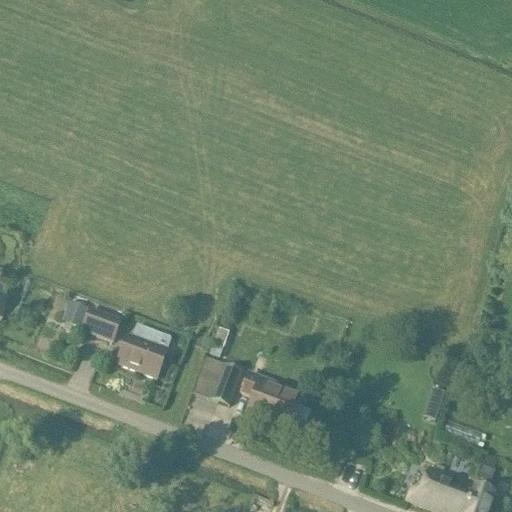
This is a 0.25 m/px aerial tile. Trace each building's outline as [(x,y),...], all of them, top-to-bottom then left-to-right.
[(69,304),(63,319),(81,326),(87,311),(69,304)] [(80,333),(110,344),(118,323),(88,312),(83,325),(80,333)] [(168,340),(144,331),(136,328),(131,341),(125,339),(115,366),(155,381),(169,342),(168,340)] [(219,361),(228,335),(217,331),(208,357),(219,361)] [(227,408),(240,374),(221,367),(209,401),(227,408)] [(286,390),(246,376),(239,395),(251,399),(245,415),(288,431),(289,429),(301,434),(309,413),(297,408),(298,404),(283,399),(286,390)] [(428,400),(441,404),(443,395),(431,391),(428,400)] [(343,413),(339,424),(348,428),(353,417),(343,413)] [(433,473),(429,471),(421,493),(411,490),(406,504),(428,511),(487,511),(494,495),(442,476),(444,470),(436,467),(433,473)] [(143,480),(145,474),(138,471),(136,478),(143,480)] [(475,481),(490,486),(494,476),(479,471),(475,481)]
